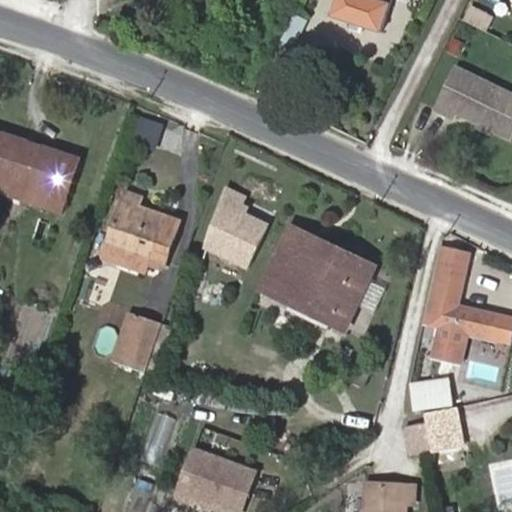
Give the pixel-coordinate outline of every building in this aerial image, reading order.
[(382,32),(392,0),(337,0),(332,15),(382,32)] [(461,20),(486,32),(494,15),(469,3),(461,20)] [(290,13),(281,40),(297,45),(306,18),(290,13)] [(453,32),(451,36),(464,42),(466,38),(453,32)] [(444,50),(457,56),(464,42),(451,36),(444,50)] [(511,95),(457,68),(437,109),(453,116),(456,110),(481,123),(490,127),(510,137),(511,131),(511,95)] [(156,150),(165,125),(143,117),(134,141),(156,150)] [(490,127),(481,123),(479,127),(489,131),(490,127)] [(81,159),(0,130),(0,181),(66,203),(81,159)] [(66,203),(0,181),(0,192),(62,214),(66,203)] [(269,222),(243,210),(249,196),(226,185),(197,247),(247,270),(269,222)] [(140,206),(144,197),(128,191),(110,241),(152,256),(166,261),(181,221),(140,206)] [(292,225),(287,237),(369,278),(375,266),(292,225)] [(290,292),(332,313),(328,322),(344,330),(369,278),(287,237),(261,289),(286,301),(290,292)] [(104,257),(146,272),(152,256),(110,241),(104,257)] [(442,248),(426,323),(443,327),(435,357),(462,362),(469,333),(511,343),(511,340),(511,317),(459,306),(471,255),(442,248)] [(286,301),(328,322),(332,313),(290,292),(286,301)] [(147,373),(164,324),(133,313),(116,362),(147,373)] [(369,378),(375,363),(359,356),(353,371),(369,378)] [(453,410),(447,386),(408,396),(414,419),(425,417),(453,410)] [(453,410),(425,417),(426,426),(431,454),(462,447),(453,410)] [(169,437),(177,420),(159,412),(151,429),(169,437)] [(431,454),(426,426),(400,430),(405,459),(431,454)] [(188,445),(170,496),(215,511),(241,511),(257,469),(188,445)] [(416,503),(416,487),(368,484),(367,511),(407,511),(408,503),(416,503)]
